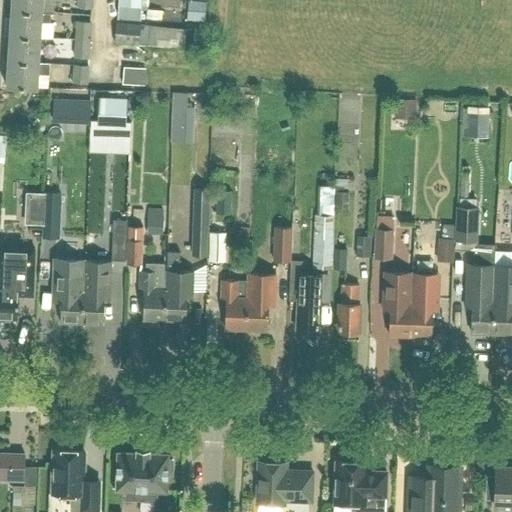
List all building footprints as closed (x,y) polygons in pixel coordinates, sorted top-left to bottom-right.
[(10,0),(10,9),(42,11),(42,0),(10,0)] [(162,19),(162,7),(147,7),(148,20),(162,19)] [(42,11),(10,9),(9,34),(40,36),(41,21),(50,21),(51,11),(42,11)] [(89,39),(90,21),(77,20),(75,38),(89,39)] [(150,23),(141,22),(139,43),(184,47),(186,24),(150,21),(150,23)] [(120,22),(119,35),(138,37),(139,23),(120,22)] [(194,24),(192,47),(210,48),(212,25),(194,24)] [(39,61),(40,36),(9,34),(7,59),(39,61)] [(89,39),(75,38),(74,56),(87,57),(89,39)] [(49,73),(49,62),(39,61),(7,59),(6,85),(37,87),(38,72),(49,73)] [(86,83),(87,64),(74,63),(73,82),(86,83)] [(144,83),(145,67),(124,66),(123,82),(144,83)] [(170,88),(196,89),(197,81),(190,80),(190,77),(171,76),(170,88)] [(244,95),(244,96),(244,113),(255,113),(256,95),(244,95)] [(127,97),(99,96),(98,123),(125,124),(127,97)] [(179,101),(179,139),(198,139),(198,101),(179,101)] [(124,148),(124,125),(111,124),(111,148),(124,148)] [(21,143),(6,142),(6,157),(5,156),(4,163),(20,164),(21,143)] [(468,195),(469,171),(460,171),(459,195),(468,195)] [(347,177),(335,177),(334,205),(338,206),(338,211),(348,211),(349,190),(343,190),(343,186),(347,186),(347,177)] [(331,267),(333,185),(320,184),(319,213),(314,213),(313,266),(331,267)] [(206,255),(207,235),(209,190),(194,190),(192,235),(191,255),(206,255)] [(43,225),(59,226),(60,193),(45,192),(43,225)] [(210,198),(210,203),(210,213),(223,214),(223,198),(210,198)] [(456,239),(476,240),(477,207),(457,207),(456,239)] [(240,214),(239,234),(249,234),(250,215),(240,214)] [(112,236),(126,236),(126,218),(113,218),(112,236)] [(128,224),(127,262),(142,263),(143,225),(128,224)] [(275,224),(273,259),(290,260),(292,225),(275,224)] [(25,267),(37,268),(39,226),(28,226),(28,234),(16,233),(15,252),(25,252),(25,267)] [(394,228),(375,227),(374,256),(393,256),(394,228)] [(209,231),(208,258),(225,259),(226,232),(209,231)] [(371,234),(357,234),(356,255),(370,255),(371,234)] [(437,238),(436,261),(452,262),(453,239),(437,238)] [(347,247),(332,247),(332,267),(346,267),(347,247)] [(164,289),(166,289),(164,319),(186,320),(187,291),(191,291),(192,272),(179,272),(180,251),(168,250),(167,268),(165,268),(164,289)] [(7,252),(0,252),(0,318),(17,319),(18,286),(6,286),(7,252)] [(84,266),(84,259),(82,259),(68,259),(54,258),(53,300),(61,300),(60,321),(82,322),(84,266)] [(84,266),(82,322),(103,323),(105,293),(109,294),(110,259),(84,258),(84,266)] [(144,289),(143,318),(164,319),(166,289),(164,289),(165,268),(165,263),(146,262),(146,270),(140,270),(139,289),(144,289)] [(491,332),(495,264),(473,263),(472,283),(467,283),(466,303),(471,303),(470,331),(491,332)] [(511,265),(495,264),(491,332),(511,333),(511,265)] [(388,334),(410,335),(413,272),(386,270),(384,305),(390,305),(388,334)] [(437,307),(439,273),(413,272),(410,335),(431,336),(433,307),(437,307)] [(246,328),(247,298),(238,298),(238,279),(222,279),(221,299),(226,299),(224,327),(246,328)] [(247,298),(246,328),(267,329),(269,301),(273,301),(273,281),(256,280),(255,299),(247,298)] [(297,330),(317,331),(319,300),(317,300),(318,282),(301,281),(300,300),(298,300),(297,330)] [(338,332),(358,333),(360,302),(357,302),(358,283),(342,282),(341,301),(339,301),(338,332)] [(83,480),(84,451),(53,450),(52,493),(72,494),(71,510),(97,511),(98,480),(83,480)] [(117,452),(116,489),(140,490),(139,499),(156,500),(156,491),(166,491),(166,473),(172,474),(172,459),(167,459),(167,454),(148,453),(148,450),(136,450),(136,453),(117,452)] [(0,478),(24,479),(24,485),(13,484),(13,503),(34,503),(36,466),(25,465),(25,453),(0,451),(0,478)] [(311,501),(312,471),(286,469),(286,462),(275,461),(275,458),(262,458),(261,461),(258,460),(256,503),(284,504),(284,500),(311,501)] [(383,511),(386,478),(365,478),(366,462),(335,460),(334,503),(349,504),(348,511),(383,511)] [(458,511),(460,465),(456,465),(453,462),(445,461),(442,464),(428,464),(427,476),(410,475),(408,511),(458,511)] [(511,466),(496,466),(496,476),(487,476),(486,497),(495,498),(495,508),(511,508),(511,466)]
